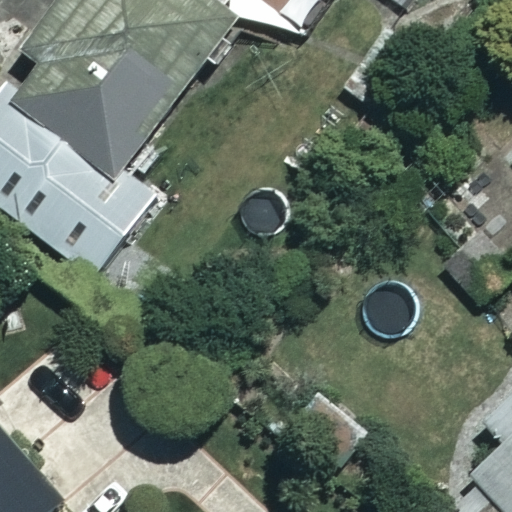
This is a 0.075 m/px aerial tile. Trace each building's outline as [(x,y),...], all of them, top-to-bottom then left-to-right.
[(230,30),(191,0),(62,0),(0,79),(0,213),(84,280),(148,199),(116,173),(230,30)] [(433,49),(388,21),(344,94),(389,122),(433,49)] [(463,258),(442,277),(477,315),(511,283),(511,263),(452,198),(428,220),(463,258)] [(511,511),(511,314),(498,328),(511,342),(511,392),(479,425),(500,447),(468,479),(480,491),(458,511),(511,511)] [(53,511),(57,509),(0,442),(0,511),(141,511),(137,507),(131,511),(53,511)]
